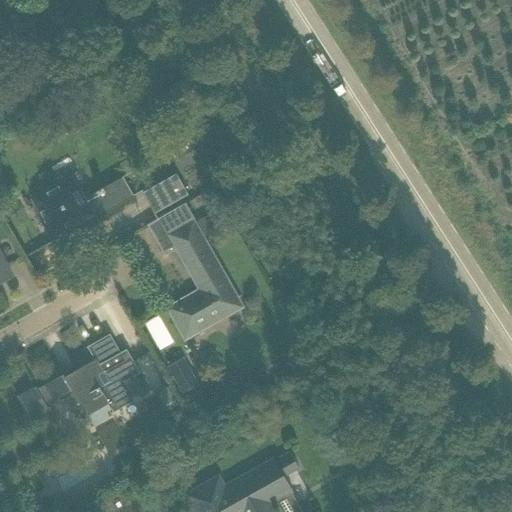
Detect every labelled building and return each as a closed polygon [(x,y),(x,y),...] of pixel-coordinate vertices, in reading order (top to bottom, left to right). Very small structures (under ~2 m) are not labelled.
[(143,193),(154,214),(188,195),(176,174),(143,193)] [(39,212),(37,213),(53,241),(81,225),(80,223),(133,193),(123,176),(84,199),(78,189),(59,183),(31,199),(39,212)] [(201,290),(169,309),(186,338),(241,307),(202,238),(222,226),(214,212),(196,222),(186,203),(147,225),(157,243),(174,234),(180,245),(177,248),(201,290)] [(0,278),(10,273),(0,254),(0,278)] [(47,408),(60,401),(59,399),(72,392),(92,426),(110,416),(107,411),(112,408),(114,411),(134,400),(133,397),(143,391),(134,375),(140,372),(130,356),(124,359),(110,334),(87,347),(94,360),(65,377),(64,374),(37,389),(36,386),(18,397),(31,420),(49,410),(47,408)] [(192,371),(177,380),(185,393),(200,385),(192,371)] [(242,377),(240,383),(244,389),(250,391),(256,388),(258,381),(255,375),(248,374),(242,377)] [(168,386),(158,392),(168,410),(178,404),(168,386)] [(186,425),(176,429),(180,439),(191,434),(186,425)] [(283,477),(299,468),(290,452),(274,461),(273,460),(224,488),(218,478),(186,496),(195,511),(277,511),(272,502),(291,491),(283,477)]
